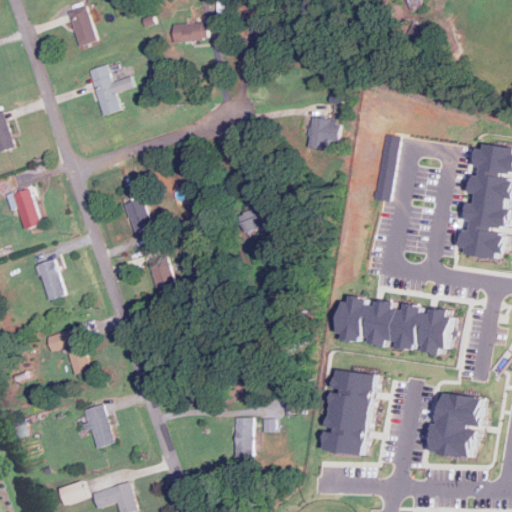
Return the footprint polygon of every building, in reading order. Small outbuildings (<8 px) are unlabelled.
[(412,0),(412,7),(424,8),(424,0),(412,0)] [(101,39),(89,4),(71,11),(84,45),(101,39)] [(177,22),(178,40),(211,39),(211,21),(177,22)] [(119,91),(137,86),(134,75),(115,81),(110,63),(93,68),(107,114),(125,108),(119,91)] [(0,145),(2,151),(18,146),(6,110),(0,112),(0,145)] [(313,147),(330,148),(330,139),(341,139),(342,117),(314,116),(313,147)] [(398,135),(383,133),(374,197),(389,199),(398,135)] [(485,143),(511,146),(511,232),(509,252),(502,251),(501,257),(469,253),(470,247),(465,246),(479,147),(485,148),(485,143)] [(10,194),(16,210),(22,208),(29,228),(45,223),(33,186),(10,194)] [(140,231),(158,225),(147,196),(129,202),(140,231)] [(248,231),(274,222),(266,202),(241,211),(248,231)] [(151,258),(161,287),(180,281),(175,267),(188,263),(183,248),(151,258)] [(71,293),(58,257),(41,264),(54,299),(71,293)] [(349,298),(344,331),(350,332),(349,338),(448,354),(449,347),(454,348),(458,316),(454,316),(455,310),(356,294),(355,299),(349,298)] [(51,334),(56,350),(71,345),(79,373),(96,368),(82,325),(51,334)] [(381,373),(340,368),(331,449),(372,453),(381,373)] [(437,450),(479,456),(483,426),(486,427),(490,397),(449,391),(444,423),(441,422),(437,450)] [(119,442),(107,402),(87,408),(91,421),(86,422),(89,430),(96,428),(102,447),(119,442)] [(257,416),(239,416),(239,455),(257,455),(257,416)] [(266,430),(279,430),(278,417),(266,418),(266,430)] [(71,503),(91,496),(85,479),(65,486),(71,503)] [(132,511),(142,509),(134,480),(98,491),(103,507),(121,501),(125,511),(132,511)]
